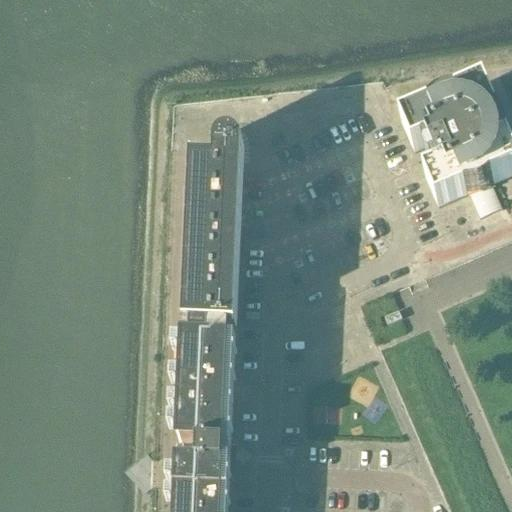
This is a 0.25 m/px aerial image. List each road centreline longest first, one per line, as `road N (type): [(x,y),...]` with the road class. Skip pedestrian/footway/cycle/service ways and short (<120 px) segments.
road 1 (residential): [(266,477),(274,315),(402,256)]
road 2 (residential): [(422,511),(399,483),(266,477)]
